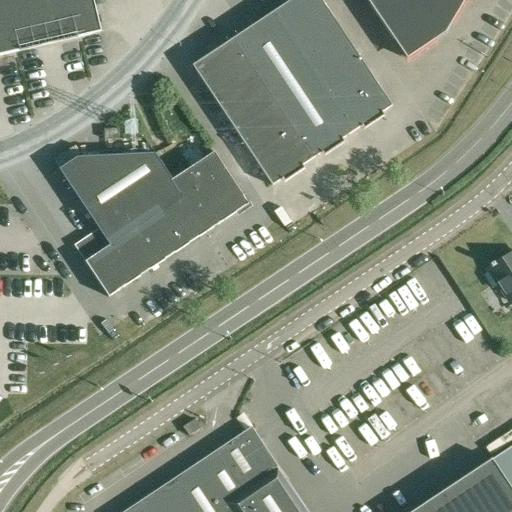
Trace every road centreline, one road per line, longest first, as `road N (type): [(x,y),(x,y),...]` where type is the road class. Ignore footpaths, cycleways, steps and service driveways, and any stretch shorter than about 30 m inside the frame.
road 1 (secondary): [(0,489),(20,465),(424,190),(464,159),(511,101)]
road 2 (unclassified): [(84,465),(465,217),(511,174)]
road 3 (unclassified): [(0,158),(86,114),(145,60),(191,0)]
road 4 (unknown): [(92,305),(116,311),(257,219)]
road 5 (unknown): [(7,155),(92,305)]
